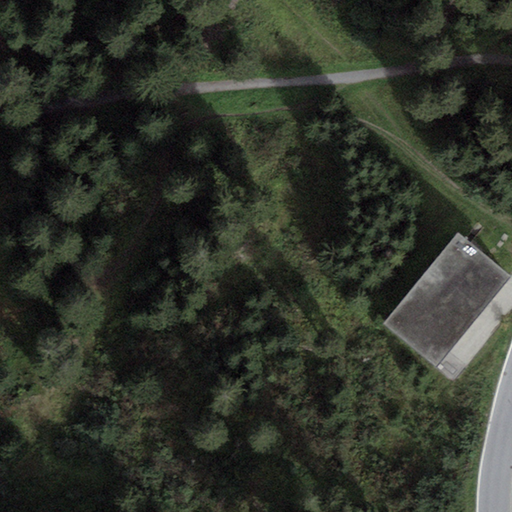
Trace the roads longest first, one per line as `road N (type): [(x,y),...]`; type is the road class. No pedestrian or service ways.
road 1 (track): [(511,58),(494,50),(206,87)]
road 2 (track): [(206,87),(0,114)]
